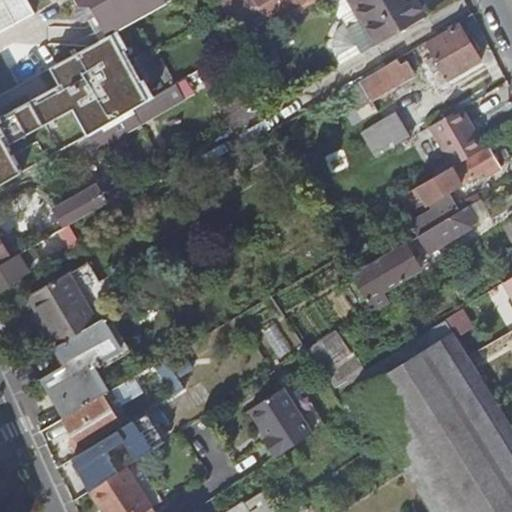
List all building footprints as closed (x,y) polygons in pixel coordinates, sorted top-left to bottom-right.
[(0,0),(0,26),(1,29),(22,18),(33,12),(26,0),(0,0)] [(228,0),(232,6),(243,0),(254,0),(270,27),(316,0),(228,0)] [(347,0),(358,19),(374,46),(428,14),(419,0),(347,0)] [(339,66),(374,46),(358,19),(345,27),(342,23),(339,27),(335,31),(333,38),(333,43),(332,51),(334,58),(336,62),(339,66)] [(467,38),(458,23),(426,42),(433,55),(426,59),(432,70),(440,65),(448,79),(480,61),(471,44),(467,38)] [(87,133),(148,98),(111,33),(50,66),(59,81),(0,114),(0,184),(76,140),(87,133)] [(167,54),(147,60),(156,88),(176,82),(167,54)] [(396,57),(347,86),(357,104),(407,76),(396,57)] [(196,71),(231,129),(261,111),(247,88),(239,93),(218,58),(196,71)] [(148,98),(87,133),(96,148),(193,92),(184,77),(175,83),(164,89),(148,98)] [(460,107),(429,126),(450,165),(482,147),(460,107)] [(361,131),(376,157),(411,136),(395,111),(361,131)] [(87,133),(76,140),(85,154),(96,148),(87,133)] [(448,166),(415,185),(426,202),(484,168),(487,174),(498,167),(495,161),(487,147),(450,168),(448,166)] [(39,211),(52,233),(68,224),(107,201),(96,184),(56,208),(53,202),(39,211)] [(418,234),(458,210),(451,198),(397,230),(400,234),(384,243),(388,251),(418,234)] [(458,210),(418,234),(429,251),(476,222),(466,205),(464,207),(458,210)] [(72,232),(68,224),(52,233),(32,245),(36,253),(47,247),(48,249),(60,242),(58,240),(72,232)] [(0,262),(15,254),(8,242),(4,245),(0,238),(0,262)] [(404,243),(351,273),(370,306),(372,311),(389,301),(383,289),(419,269),(404,243)] [(0,262),(0,289),(30,272),(18,252),(15,254),(0,262)] [(29,296),(57,344),(97,320),(102,318),(73,270),(70,272),(29,296)] [(511,275),(501,283),(511,300),(511,275)] [(44,378),(65,414),(66,414),(102,392),(108,389),(93,363),(120,348),(102,317),(102,318),(97,320),(57,344),(56,344),(67,364),(44,378)] [(511,511),(511,428),(499,409),(454,340),(442,320),(344,382),(358,403),(382,440),(402,471),(429,511),(511,511)] [(311,345),(337,383),(365,364),(340,326),(311,345)] [(138,372),(145,383),(158,376),(151,364),(138,372)] [(138,372),(115,385),(122,396),(145,383),(138,372)] [(358,403),(344,382),(330,391),(344,413),(358,403)] [(261,440),(274,458),(310,434),(281,389),(247,410),(265,438),(261,440)] [(65,414),(62,416),(81,447),(121,423),(120,421),(113,411),(118,408),(113,400),(108,402),(102,392),(66,414),(65,414)] [(382,440),(358,403),(344,413),(367,450),(382,440)] [(124,419),(118,408),(113,411),(120,421),(124,419)] [(88,491),(101,511),(142,511),(151,507),(125,467),(88,491)] [(304,496),(302,492),(271,511),(294,511),(304,506),(299,498),(304,496)] [(248,511),(242,502),(227,511),(248,511)]
